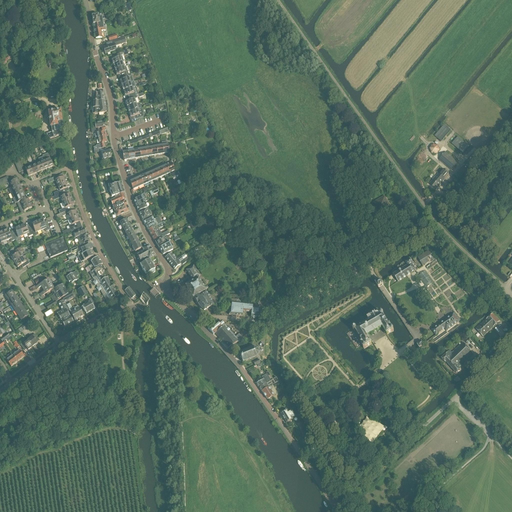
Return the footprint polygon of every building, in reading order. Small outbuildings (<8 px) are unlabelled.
[(93,25),(104,23),(103,14),(99,16),(98,15),(92,16),(93,25)] [(104,23),(93,25),(95,39),(102,39),(101,32),(105,31),(104,23)] [(103,48),(105,54),(116,51),(114,44),(103,48)] [(113,65),(122,62),(125,61),(124,57),(123,54),(122,53),(116,55),(117,58),(111,60),(113,65)] [(115,70),(124,67),(122,62),(113,65),(115,70)] [(123,76),(129,74),(127,66),(124,67),(115,70),(116,76),(122,74),(123,76)] [(121,86),(129,83),(133,82),(131,74),(129,74),(123,76),(124,79),(120,81),(121,86)] [(131,88),(123,91),(125,96),(129,95),(130,97),(136,95),(138,95),(135,87),(131,88)] [(93,93),(93,101),(97,102),(97,101),(104,101),(103,93),(97,93),(93,93)] [(127,107),(141,103),(139,100),(137,101),(136,99),(137,98),(136,95),(130,97),(131,100),(125,102),(127,107)] [(99,114),(106,112),(105,101),(104,101),(97,101),(97,102),(93,101),(92,114),(98,114),(97,113),(99,113),(99,114)] [(129,112),(142,108),(142,107),(142,106),(142,105),(142,104),(141,103),(127,107),(129,112)] [(142,108),(129,112),(130,118),(136,116),(137,119),(145,116),(144,113),(144,112),(144,111),(143,109),(142,108)] [(60,111),(49,113),(50,128),(51,128),(51,132),(47,134),(48,139),(60,135),(59,133),(59,132),(63,131),(60,111)] [(444,125),(434,136),(440,142),(450,130),(444,125)] [(98,139),(105,137),(104,131),(100,132),(100,130),(96,131),(98,139)] [(105,137),(98,139),(100,145),(96,146),(96,147),(94,148),(94,150),(100,148),(100,149),(104,148),(104,145),(103,143),(107,142),(105,137)] [(457,137),(451,144),(463,154),(469,147),(457,137)] [(161,143),(162,144),(163,154),(169,153),(168,149),(169,149),(170,148),(169,146),(168,145),(167,142),(161,143)] [(440,151),(438,146),(433,145),(430,149),(431,154),(436,154),(440,151)] [(103,159),(103,160),(111,158),(109,151),(107,152),(107,149),(102,150),(103,153),(101,153),(102,157),(102,159),(103,159)] [(129,160),(128,152),(122,153),(121,149),(119,149),(120,153),(122,153),(124,161),(129,160)] [(469,159),(472,162),(479,154),(476,151),(469,159)] [(445,152),(439,160),(451,171),(458,163),(445,152)] [(44,160),(48,169),(53,166),(49,158),(48,157),(47,157),(47,159),(44,160)] [(39,162),(43,171),(48,169),(44,160),(44,159),(42,159),(42,161),(39,162)] [(34,164),(38,173),(43,171),(39,162),(39,161),(37,161),(37,163),(34,164)] [(38,173),(34,164),(34,163),(32,163),(33,165),(29,166),(33,175),(38,173)] [(171,163),(166,165),(170,174),(172,178),(177,176),(175,171),(176,171),(174,167),(173,168),(171,163)] [(33,175),(29,166),(29,165),(27,166),(28,167),(24,168),(28,177),(33,175)] [(161,168),(165,176),(170,174),(166,165),(161,168)] [(156,170),(159,178),(165,176),(161,168),(156,170)] [(438,174),(429,184),(436,190),(445,180),(444,179),(448,173),(443,169),(439,175),(438,174)] [(151,172),(154,181),(159,178),(156,170),(151,172)] [(145,175),(149,183),(154,181),(151,172),(145,175)] [(57,186),(67,182),(65,177),(63,177),(62,174),(48,180),(49,184),(55,181),(57,186)] [(140,177),(144,185),(149,183),(145,175),(140,177)] [(135,180),(139,188),(144,185),(140,177),(135,180)] [(10,183),(7,184),(8,186),(9,185),(10,188),(19,185),(17,180),(10,183)] [(139,188),(135,180),(129,182),(133,190),(131,191),(132,194),(134,194),(133,190),(139,188)] [(67,182),(57,186),(60,191),(58,192),(59,195),(66,192),(69,191),(67,188),(69,188),(67,182)] [(121,183),(108,186),(112,197),(113,200),(119,197),(118,195),(123,194),(124,193),(121,183)] [(10,188),(8,189),(10,194),(21,190),(23,189),(22,187),(20,187),(19,185),(10,188)] [(21,190),(10,194),(12,199),(13,199),(23,194),(25,194),(24,192),(22,192),(21,190)] [(62,203),(72,199),(69,194),(68,195),(66,192),(59,195),(57,196),(58,199),(60,198),(62,203)] [(13,199),(12,199),(14,203),(15,204),(17,203),(25,199),(23,194),(13,199)] [(113,206),(124,201),(126,200),(123,194),(118,195),(119,197),(113,200),(111,201),(113,206)] [(139,198),(134,200),(135,204),(146,199),(147,199),(146,197),(145,194),(138,196),(139,198)] [(381,209),(380,212),(380,213),(381,215),(391,209),(384,197),(373,203),(375,205),(378,205),(381,209)] [(17,203),(19,208),(21,207),(30,203),(28,198),(25,199),(17,203)] [(72,199),(62,203),(65,209),(63,209),(64,213),(73,209),(72,206),(74,205),(72,199)] [(146,199),(135,204),(137,208),(145,204),(145,202),(147,201),(146,199)] [(114,212),(127,206),(127,205),(126,203),(125,202),(124,201),(113,206),(112,206),(113,207),(112,208),(113,210),(114,210),(114,212)] [(23,212),(32,208),(30,203),(21,207),(19,208),(21,214),(24,213),(23,212)] [(145,204),(137,208),(138,212),(149,207),(148,203),(145,204)] [(127,206),(114,212),(117,217),(129,212),(127,206)] [(64,213),(60,215),(61,217),(67,215),(69,220),(79,216),(76,211),(74,211),(73,209),(64,213)] [(144,225),(154,220),(152,217),(149,210),(148,209),(139,213),(143,221),(144,225)] [(207,214),(200,218),(204,223),(210,220),(207,214)] [(79,216),(69,220),(71,225),(70,226),(72,232),(82,228),(79,222),(81,221),(79,216)] [(37,222),(41,231),(44,230),(46,232),(50,230),(47,222),(44,223),(42,220),(37,222)] [(123,229),(129,226),(130,225),(129,223),(128,224),(126,220),(120,223),(123,229)] [(154,220),(144,225),(148,230),(163,222),(162,220),(158,222),(159,223),(156,225),(154,220)] [(41,231),(37,222),(31,224),(33,228),(30,229),(32,235),(33,237),(38,235),(37,233),(41,231)] [(163,222),(148,230),(151,236),(160,232),(158,229),(165,226),(163,222)] [(19,227),(23,236),(27,235),(28,237),(32,235),(30,229),(29,227),(26,228),(25,225),(19,227)] [(126,235),(132,231),(133,231),(132,229),(131,229),(129,226),(123,229),(126,235)] [(23,236),(19,227),(14,229),(16,233),(13,234),(15,240),(17,244),(21,243),(20,238),(23,236)] [(75,238),(86,234),(85,233),(86,232),(85,230),(84,230),(84,229),(73,234),(75,238)] [(2,232),(6,241),(10,240),(11,242),(15,240),(13,234),(12,232),(9,233),(8,230),(2,232)] [(132,231),(126,235),(129,240),(135,237),(136,237),(135,235),(134,235),(132,231)] [(160,232),(151,236),(155,242),(165,237),(169,234),(168,231),(161,235),(160,232)] [(86,234),(76,238),(80,246),(89,242),(86,234)] [(135,237),(129,240),(132,246),(138,243),(139,242),(138,240),(137,241),(135,237)] [(158,247),(168,242),(170,241),(168,237),(163,239),(155,243),(158,247)] [(45,246),(49,256),(50,259),(68,251),(62,239),(45,246)] [(168,242),(158,247),(158,248),(160,251),(161,253),(163,255),(162,255),(163,256),(173,250),(171,247),(172,247),(171,244),(170,245),(168,242)] [(138,243),(132,246),(135,252),(141,249),(142,248),(141,246),(140,247),(138,243)] [(78,254),(79,256),(90,251),(92,249),(93,248),(91,245),(90,244),(87,246),(88,246),(81,249),(82,251),(78,253),(79,254),(78,254)] [(144,252),(137,256),(140,262),(143,260),(145,263),(149,260),(154,257),(155,256),(148,246),(142,250),(144,252)] [(17,251),(13,254),(14,256),(11,258),(14,263),(22,257),(20,254),(23,252),(21,248),(17,251)] [(78,257),(81,263),(93,256),(90,251),(79,256),(78,257)] [(428,251),(417,258),(422,266),(429,262),(427,258),(432,255),(428,251)] [(170,264),(176,259),(171,253),(165,258),(170,264)] [(176,259),(170,264),(174,270),(180,265),(181,266),(189,260),(187,257),(186,258),(184,255),(177,260),(176,259)] [(22,257),(14,263),(17,268),(21,266),(23,269),(30,264),(27,260),(25,261),(22,257)] [(92,264),(87,268),(89,272),(90,272),(98,268),(98,267),(102,264),(98,257),(89,262),(90,263),(91,262),(92,264)] [(156,260),(154,257),(149,260),(145,263),(140,265),(146,275),(147,274),(148,276),(155,272),(154,270),(155,269),(153,265),(154,265),(154,264),(153,262),(156,260)] [(403,268),(408,275),(416,270),(414,267),(416,266),(411,259),(406,262),(408,265),(403,268)] [(93,279),(104,272),(101,266),(98,268),(93,271),(90,272),(89,273),(93,279)] [(192,281),(199,277),(193,267),(186,271),(192,281)] [(408,275),(403,268),(393,274),(398,282),(408,275)] [(76,271),(66,278),(69,283),(70,281),(72,283),(78,280),(76,277),(78,276),(76,271)] [(426,271),(419,276),(426,287),(433,282),(426,271)] [(104,272),(93,279),(94,282),(93,283),(95,286),(97,285),(98,287),(96,289),(98,292),(101,291),(101,292),(107,303),(111,301),(118,297),(114,291),(115,290),(111,284),(110,284),(107,279),(107,278),(108,278),(104,272)] [(193,299),(205,291),(208,290),(207,288),(205,290),(198,279),(185,287),(192,298),(193,298),(193,299)] [(42,289),(51,284),(48,280),(35,287),(37,290),(41,287),(42,289)] [(51,284),(42,289),(44,292),(39,294),(41,297),(54,289),(51,284)] [(53,295),(65,289),(62,285),(51,291),(53,295)] [(77,291),(81,298),(87,295),(83,287),(77,291)] [(129,288),(128,290),(125,292),(131,299),(135,296),(129,288)] [(65,289),(53,295),(50,297),(53,302),(46,306),(48,310),(50,309),(63,301),(62,299),(68,295),(68,294),(65,289)] [(8,301),(15,296),(12,291),(5,296),(8,301)] [(63,301),(64,304),(75,297),(72,291),(68,294),(68,295),(62,299),(63,301)] [(205,291),(193,299),(194,300),(194,301),(195,301),(196,302),(197,304),(201,308),(204,311),(213,305),(210,298),(208,296),(205,291)] [(11,306),(18,301),(15,296),(8,301),(11,306)] [(90,302),(87,304),(86,303),(84,304),(85,305),(82,307),(86,314),(94,309),(92,305),(94,304),(91,299),(89,300),(90,302)] [(15,311),(22,306),(18,301),(11,306),(15,311)] [(63,301),(58,304),(62,311),(57,314),(64,327),(73,322),(67,311),(68,311),(67,308),(64,304),(63,301)] [(248,313),(249,304),(230,302),(229,315),(242,317),(242,312),(248,313)] [(249,304),(248,313),(251,313),(251,317),(252,317),(252,318),(253,319),(254,319),(255,318),(256,318),(257,315),(259,315),(260,308),(252,308),(252,304),(249,304)] [(22,306),(15,311),(18,316),(25,311),(22,306)] [(69,312),(74,321),(83,316),(79,308),(75,310),(74,308),(69,311),(69,312)] [(48,310),(43,313),(46,318),(53,314),(50,309),(48,310)] [(25,311),(18,316),(21,321),(28,316),(25,311)] [(387,335),(390,333),(394,331),(390,324),(389,325),(382,314),(383,313),(382,312),(381,311),(380,312),(379,313),(376,314),(375,313),(370,316),(367,318),(369,321),(356,329),(356,328),(355,327),(353,328),(353,329),(354,331),(355,331),(356,331),(362,342),(361,343),(362,345),(364,348),(370,345),(372,344),(368,336),(373,333),(373,334),(377,331),(383,328),(387,335)] [(458,317),(455,313),(432,330),(436,335),(445,329),(447,331),(459,322),(456,318),(458,317)] [(492,314),(476,329),(483,337),(493,327),(499,322),(492,314)] [(213,335),(215,334),(228,348),(237,343),(238,343),(243,339),(239,335),(236,338),(221,321),(218,324),(216,322),(208,329),(213,335)] [(28,326),(26,324),(17,331),(19,333),(28,326)] [(8,334),(0,339),(2,342),(10,336),(8,334)] [(27,340),(32,347),(37,343),(39,341),(37,339),(35,341),(32,336),(27,340)] [(32,347),(27,340),(22,344),(27,351),(32,347)] [(456,374),(461,370),(459,368),(461,366),(460,365),(473,353),(463,343),(451,353),(450,352),(449,353),(448,352),(441,359),(445,363),(446,362),(450,367),(452,370),(456,374)] [(258,357),(259,353),(261,352),(258,347),(257,348),(253,347),(239,353),(242,363),(258,357)] [(12,356),(17,362),(24,357),(19,351),(12,356)] [(17,362),(12,356),(6,361),(11,367),(17,362)] [(259,388),(262,392),(278,383),(276,378),(272,380),(268,372),(265,373),(266,375),(268,377),(270,382),(259,388)] [(258,388),(266,384),(270,382),(268,377),(266,375),(262,377),(263,380),(258,383),(258,382),(258,383),(256,384),(258,388)] [(272,386),(262,392),(264,395),(263,395),(265,397),(267,399),(267,400),(274,396),(277,394),(272,386)] [(289,413),(287,411),(286,409),(284,411),(284,412),(281,414),(281,415),(283,417),(283,418),(284,420),(286,422),(286,423),(292,419),(295,417),(292,412),(289,413)] [(411,493),(404,499),(406,501),(413,495),(411,493)]
